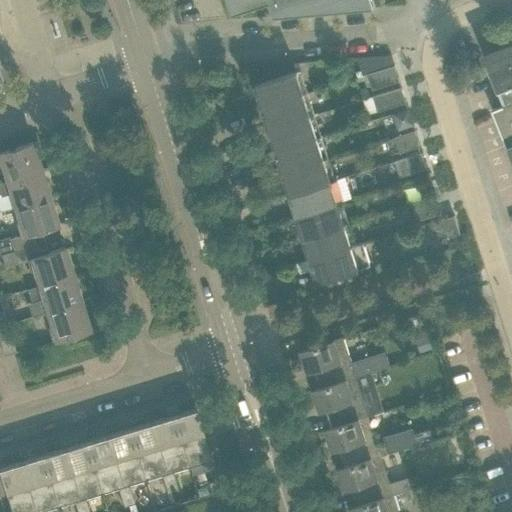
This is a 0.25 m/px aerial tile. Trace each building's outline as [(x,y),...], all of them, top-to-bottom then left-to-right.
[(228,0),(232,13),(269,2),(273,16),(373,7),(370,0),(228,0)] [(511,48),(485,60),(503,105),(504,105),(511,101),(511,48)] [(276,64),(262,65),(263,81),(282,75),(280,67),(277,68),(276,64)] [(280,67),(282,75),(290,73),(288,65),(280,67)] [(399,81),(394,67),(394,65),(367,74),(372,90),(399,81)] [(304,92),(303,90),(297,71),(290,73),(282,75),(263,81),(255,84),(261,106),(304,92)] [(377,111),(405,102),(401,87),(372,96),(377,111)] [(311,114),(304,92),(261,106),(268,128),(311,114)] [(511,101),(504,105),(503,105),(494,108),(511,154),(511,101)] [(392,113),(397,130),(412,125),(407,108),(392,113)] [(311,114),(268,128),(275,150),(318,136),(311,114)] [(414,131),(395,137),(394,137),(399,153),(419,147),(414,131)] [(318,136),(275,150),(282,172),(324,158),(318,136)] [(32,142),(0,151),(0,166),(2,166),(6,179),(6,180),(40,169),(32,142)] [(421,152),(402,158),(395,160),(400,177),(426,168),(421,152)] [(324,158),(282,172),(289,193),(331,180),(324,158)] [(6,180),(6,179),(0,180),(0,194),(10,192),(14,207),(49,197),(40,169),(6,180)] [(412,190),(425,185),(422,176),(409,181),(412,190)] [(338,202),(331,180),(289,193),(296,215),(338,202)] [(417,221),(440,213),(435,196),(411,203),(417,221)] [(49,197),(14,207),(19,222),(15,223),(19,235),(9,238),(13,250),(36,243),(33,231),(57,224),(49,197)] [(338,202),(296,215),(303,237),(345,224),(338,202)] [(442,219),(448,237),(460,233),(454,215),(442,219)] [(434,221),(414,227),(418,239),(438,232),(435,224),(434,221)] [(352,246),(345,224),(303,237),(310,259),(352,246)] [(36,243),(13,250),(1,253),(4,265),(26,258),(30,272),(34,271),(38,285),(73,274),(64,247),(40,254),(36,243)] [(359,268),(352,246),(310,259),(317,281),(359,268)] [(73,274),(38,285),(27,288),(31,302),(42,298),(46,312),(81,302),(73,274)] [(89,329),(81,302),(46,312),(51,326),(47,328),(51,341),(89,329)] [(8,327),(0,329),(0,344),(3,355),(15,352),(8,327)] [(349,335),(298,351),(299,352),(302,351),(308,372),(309,372),(309,371),(314,370),(319,388),(311,390),(311,391),(356,377),(390,366),(387,356),(384,357),(382,354),(356,362),(352,363),(344,338),(350,336),(349,335)] [(433,335),(421,339),(425,352),(437,348),(433,335)] [(356,377),(311,391),(314,390),(320,411),(326,409),(331,427),(368,416),(356,377)] [(195,408),(173,414),(189,466),(211,460),(195,408)] [(173,414),(151,421),(172,492),(178,490),(172,472),(189,466),(173,414)] [(368,416),(331,427),(326,429),(333,450),(338,448),(344,466),(381,455),(432,439),(429,430),(414,435),(412,429),(385,437),(386,442),(378,445),(368,416)] [(151,421),(129,428),(145,480),(161,475),(166,494),(172,492),(151,421)] [(129,428),(107,435),(128,505),(134,503),(129,485),(145,480),(129,428)] [(128,505),(107,435),(85,441),(101,493),(117,488),(123,507),(128,505)] [(101,493),(85,441),(63,448),(82,511),(89,511),(85,498),(101,493)] [(82,511),(63,448),(42,455),(57,507),(73,502),(76,511),(82,511)] [(57,507),(42,455),(20,461),(35,511),(41,511),(57,507)] [(381,455),(344,466),(338,468),(345,489),(351,488),(356,505),(393,494),(393,495),(412,489),(409,477),(390,483),(381,455)] [(35,511),(20,461),(0,467),(0,477),(10,511),(35,511)] [(211,493),(220,491),(216,480),(208,483),(211,493)] [(393,494),(356,505),(351,507),(352,511),(398,511),(393,495),(393,494)]
